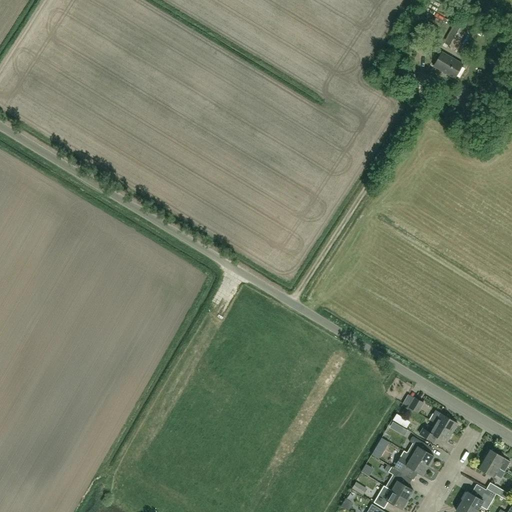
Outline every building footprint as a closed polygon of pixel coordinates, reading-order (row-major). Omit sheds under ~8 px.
[(455,50),(470,24),(458,17),(443,43),(455,50)] [(433,66),(454,79),(462,65),(441,52),(433,66)] [(418,413),(424,403),(414,397),(408,407),(418,413)] [(436,411),(433,415),(430,420),(451,433),(457,424),(436,411)] [(399,424),(403,418),(397,414),(393,420),(399,424)] [(445,443),(451,433),(430,420),(430,421),(435,424),(429,433),(422,429),(419,434),(434,443),(437,438),(445,443)] [(419,448),(422,443),(412,437),(409,442),(412,444),(407,453),(404,452),(428,466),(433,456),(419,448)] [(510,462),(505,459),(488,449),(483,458),(505,471),(510,462)] [(393,468),(407,477),(412,480),(412,479),(417,472),(422,476),(428,466),(404,452),(401,457),(400,456),(393,468)] [(504,472),(505,471),(483,458),(477,468),(493,478),(499,469),(504,472)] [(401,473),(391,467),(391,468),(388,466),(385,470),(388,472),(392,475),(398,479),(401,473)] [(398,479),(392,475),(385,487),(407,500),(413,491),(408,487),(397,481),(398,479)] [(487,488),(500,496),(507,500),(510,495),(490,483),(487,488)] [(388,502),(401,510),(407,500),(385,487),(384,486),(373,503),(384,509),(388,502)] [(467,492),(461,501),(477,511),(480,506),(486,510),(493,498),(483,492),(479,499),(467,492)] [(476,511),(477,511),(461,501),(455,511),(457,511),(476,511)]
